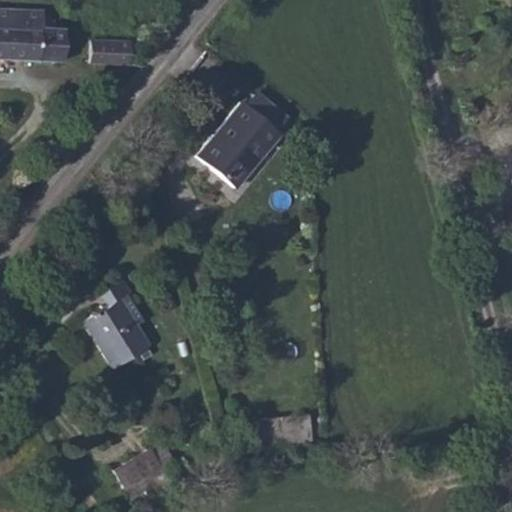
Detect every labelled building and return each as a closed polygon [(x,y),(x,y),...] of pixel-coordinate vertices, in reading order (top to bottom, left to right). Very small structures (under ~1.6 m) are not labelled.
[(0,63),(67,65),(69,27),(61,27),(61,25),(61,23),(59,20),(58,19),(56,17),(54,17),(52,17),(52,12),(0,8),(0,63)] [(92,46),(92,66),(128,66),(128,46),(92,46)] [(240,104),(225,122),(268,157),(283,139),(240,104)] [(268,157),(225,122),(195,159),(237,196),(268,157)] [(136,304),(128,287),(104,298),(111,312),(85,321),(107,372),(145,356),(124,309),(136,304)] [(266,409),(261,382),(200,390),(203,417),(266,409)] [(159,437),(112,470),(132,497),(179,465),(159,437)] [(46,450),(9,470),(22,494),(56,474),(46,450)]
